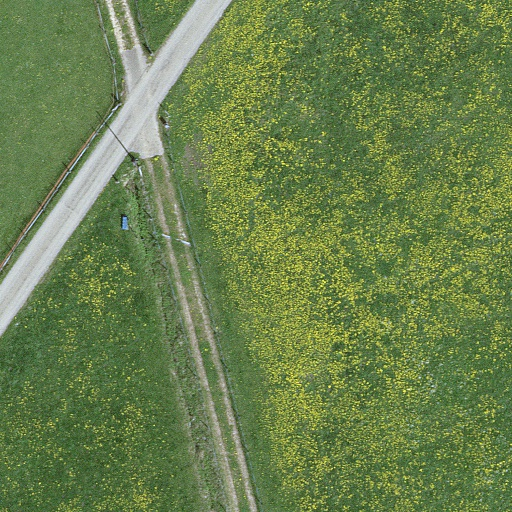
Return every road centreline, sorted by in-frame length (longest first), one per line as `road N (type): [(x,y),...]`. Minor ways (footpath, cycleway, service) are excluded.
road 1 (track): [(140,109),(242,511)]
road 2 (unclassified): [(225,0),(0,313)]
